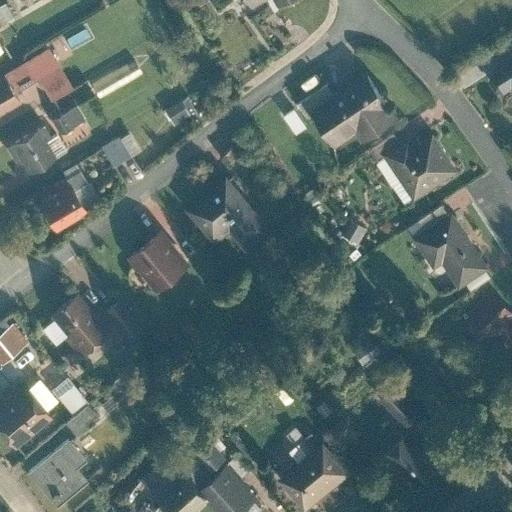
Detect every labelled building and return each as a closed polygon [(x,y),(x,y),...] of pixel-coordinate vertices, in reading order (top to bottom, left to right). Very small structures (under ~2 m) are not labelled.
[(128,0),(123,9),(136,19),(145,5),(149,0),(128,0)] [(0,25),(12,19),(5,6),(0,8),(0,25)] [(95,81),(103,95),(145,70),(137,56),(95,81)] [(511,60),(494,72),(506,91),(511,86),(511,60)] [(32,80),(23,65),(13,70),(22,85),(32,80)] [(397,119),(368,71),(334,92),(311,105),(333,142),(360,126),(367,137),(397,119)] [(0,111),(18,101),(3,75),(0,76),(0,111)] [(334,92),(328,82),(294,102),(300,111),(311,105),(334,92)] [(191,114),(184,99),(164,109),(172,123),(191,114)] [(83,120),(74,105),(56,115),(65,131),(83,120)] [(409,121),(375,143),(382,153),(407,136),(416,131),(409,121)] [(24,157),(30,167),(58,151),(43,124),(3,147),(13,164),(24,157)] [(461,170),(436,130),(413,145),(407,136),(382,153),(412,201),(461,170)] [(129,154),(120,138),(103,147),(112,163),(129,154)] [(257,172),(235,145),(226,152),(248,179),(257,172)] [(100,202),(79,167),(63,177),(70,188),(84,211),(100,202)] [(269,225),(227,173),(185,206),(210,237),(233,219),(250,240),(269,225)] [(84,211),(70,188),(41,205),(56,228),(84,211)] [(450,215),(444,204),(421,217),(428,228),(450,215)] [(487,268),(454,212),(450,215),(428,228),(417,234),(435,265),(444,259),(460,285),(487,268)] [(187,262),(160,229),(131,254),(159,286),(187,262)] [(511,344),(511,313),(490,290),(464,314),(488,339),(497,331),(511,346),(511,344)] [(105,330),(77,295),(48,318),(77,353),(105,330)] [(139,331),(118,302),(102,313),(124,343),(139,331)] [(0,362),(21,346),(6,326),(0,330),(0,362)] [(84,402),(70,385),(58,394),(72,412),(84,402)] [(426,413),(398,386),(382,403),(409,430),(426,413)] [(50,416),(25,388),(0,410),(0,429),(16,447),(50,416)] [(86,429),(75,416),(65,424),(76,437),(86,429)] [(439,466),(408,433),(384,455),(416,488),(439,466)] [(227,456),(211,436),(175,465),(181,473),(203,455),(215,470),(229,459),(227,456)] [(328,439),(278,480),(304,511),(305,511),(354,471),(328,439)] [(68,443),(67,442),(27,475),(56,503),(93,473),(68,443)] [(240,511),(260,496),(229,459),(215,470),(169,509),(171,511),(191,511),(207,499),(218,511),(240,511)]
